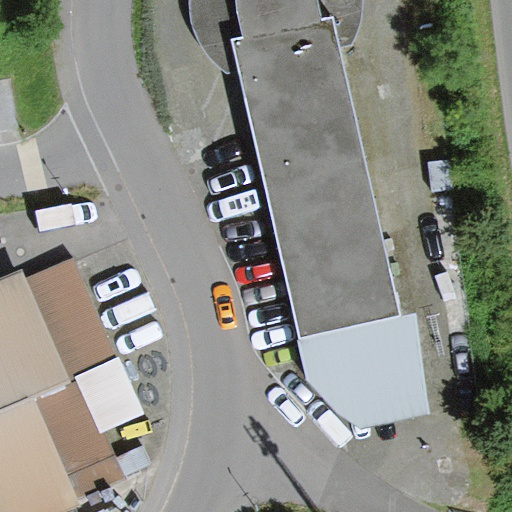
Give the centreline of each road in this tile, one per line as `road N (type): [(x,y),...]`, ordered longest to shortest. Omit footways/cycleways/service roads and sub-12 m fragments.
road 1 (residential): [(196,511),(223,441),(229,383),(181,223),(135,131)]
road 2 (residential): [(135,131),(0,175)]
road 3 (residential): [(135,131),(101,31),(105,0)]
